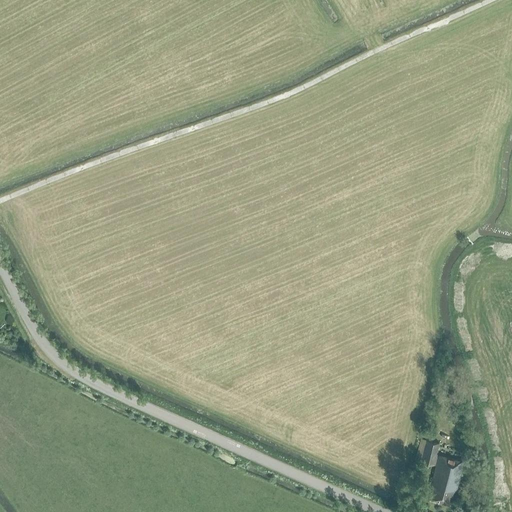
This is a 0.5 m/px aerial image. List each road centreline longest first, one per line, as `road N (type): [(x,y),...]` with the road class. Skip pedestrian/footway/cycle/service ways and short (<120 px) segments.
road 1 (track): [(0,201),(285,95),(489,0)]
road 2 (tertiary): [(379,511),(68,368),(34,332),(0,264)]
